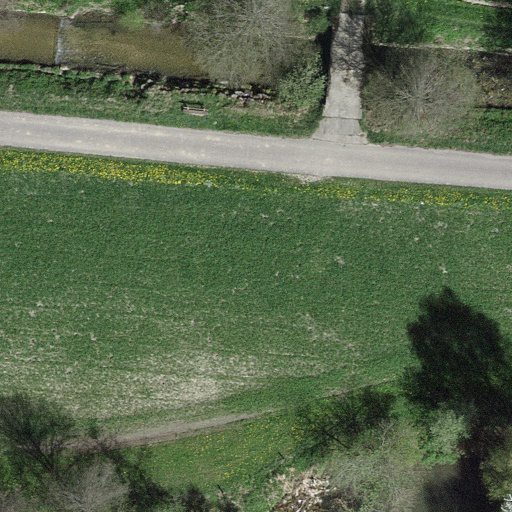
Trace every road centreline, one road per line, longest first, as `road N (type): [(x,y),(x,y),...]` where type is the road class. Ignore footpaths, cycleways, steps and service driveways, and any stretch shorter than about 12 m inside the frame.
road 1 (unclassified): [(511,178),(0,133)]
road 2 (track): [(333,162),(352,15)]
